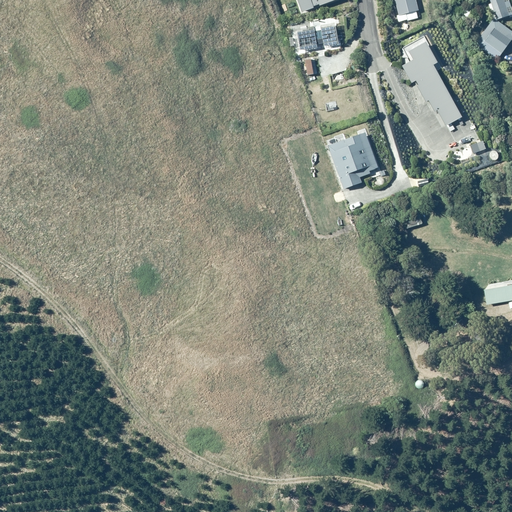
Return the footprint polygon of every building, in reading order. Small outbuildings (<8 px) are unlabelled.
[(300,0),(304,12),(341,0),(300,0)] [(422,11),(419,0),(396,0),(400,16),(408,14),(409,21),(421,18),(419,11),(422,11)] [(492,0),(499,20),(511,15),(511,2),(511,0),(492,0)] [(499,61),(511,44),(511,31),(494,19),(476,44),(499,61)] [(343,46),(340,25),(298,31),(301,52),(343,46)] [(414,83),(420,80),(422,85),(420,86),(429,102),(432,101),(438,113),(441,111),(449,126),(467,116),(438,66),(442,64),(426,35),(402,48),(406,55),(412,52),(417,60),(405,66),(414,83)] [(314,58),(307,59),(310,76),(317,75),(314,58)] [(383,170),(369,128),(359,132),(361,137),(347,142),(344,135),(329,140),(346,190),(357,187),(365,184),(363,176),(383,170)] [(487,140),(472,145),(475,155),(490,150),(487,140)]
